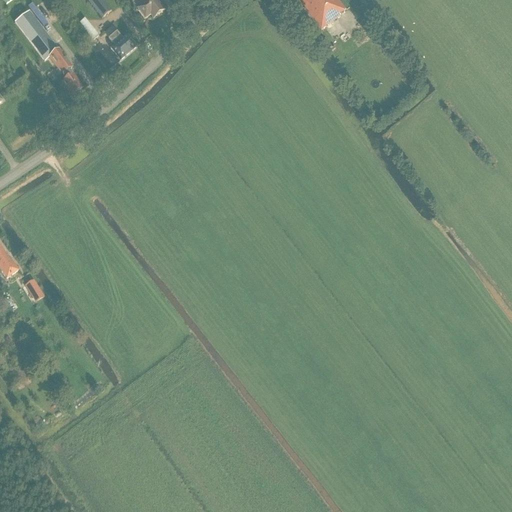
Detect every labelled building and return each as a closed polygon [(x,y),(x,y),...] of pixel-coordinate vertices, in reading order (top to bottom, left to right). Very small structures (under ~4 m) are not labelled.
[(53,0),(61,8),(67,3),(63,0),(53,0)] [(86,0),(101,19),(111,12),(101,0),(86,0)] [(138,9),(146,20),(151,16),(154,20),(166,11),(157,0),(139,0),(143,6),(138,9)] [(298,0),(321,31),(341,16),(340,15),(346,11),(338,0),(298,0)] [(49,59),(58,51),(59,51),(30,12),(15,24),(44,62),(49,59)] [(90,42),(97,37),(83,20),(76,25),(90,42)] [(116,32),(108,39),(114,47),(110,50),(120,62),(136,48),(127,37),(123,40),(116,32)] [(332,48),(326,40),(319,45),(325,54),(332,48)] [(58,51),(49,59),(65,80),(61,84),(66,91),(67,90),(72,97),(81,90),(77,83),(78,83),(72,75),(71,76),(68,72),(72,69),(58,51)] [(362,110),(366,108),(361,101),(357,103),(362,110)] [(0,270),(6,279),(18,271),(12,263),(11,264),(0,247),(0,270)] [(27,276),(17,282),(20,287),(30,281),(27,276)] [(21,290),(29,302),(40,296),(32,283),(21,290)] [(19,391),(32,381),(30,378),(16,387),(19,391)]
